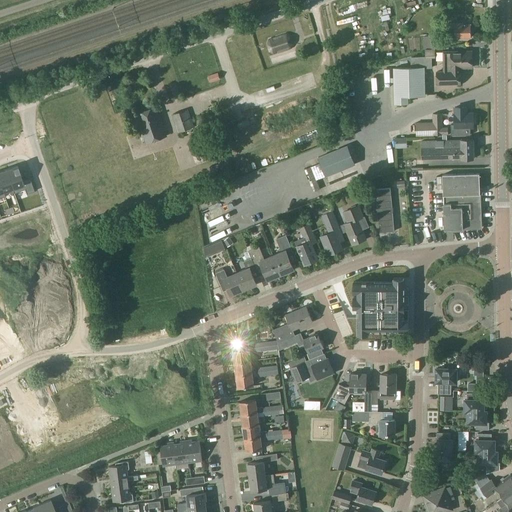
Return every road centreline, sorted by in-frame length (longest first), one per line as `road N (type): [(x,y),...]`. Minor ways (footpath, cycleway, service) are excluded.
road 1 (unclassified): [(23,101),(323,0)]
road 2 (secondary): [(502,245),(499,0)]
road 3 (residential): [(33,144),(80,303),(76,351)]
road 4 (residential): [(233,511),(210,324)]
road 5 (residential): [(401,511),(416,462),(417,355)]
road 6 (residential): [(417,355),(341,353),(312,284)]
road 7 (residential): [(76,351),(155,345),(210,324)]
